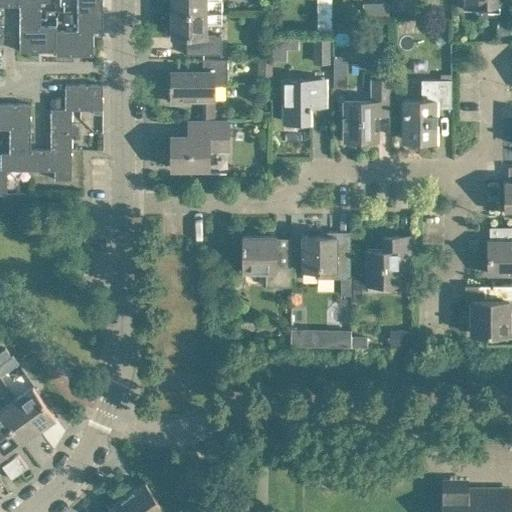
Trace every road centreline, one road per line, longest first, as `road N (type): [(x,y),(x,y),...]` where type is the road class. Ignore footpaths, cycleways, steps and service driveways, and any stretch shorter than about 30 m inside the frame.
road 1 (residential): [(106,408),(155,428),(193,428),(233,410),(511,406)]
road 2 (residential): [(127,202),(277,204),(310,173),(459,174)]
road 3 (residential): [(106,408),(125,345),(127,202)]
road 4 (residential): [(459,174),(434,339)]
road 5 (residential): [(459,174),(489,144),(488,44)]
road 6 (residential): [(127,202),(122,68)]
road 7 (residential): [(30,511),(74,468),(106,408)]
